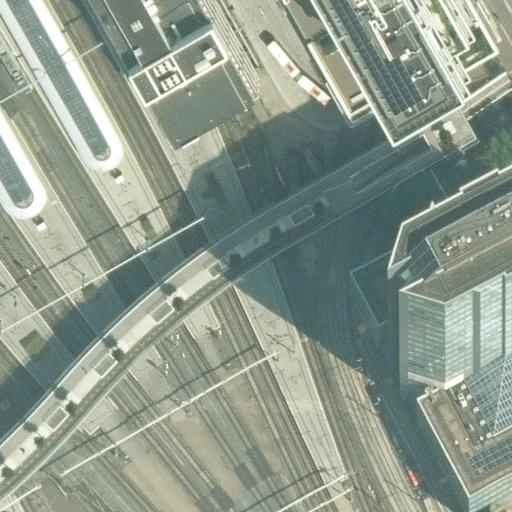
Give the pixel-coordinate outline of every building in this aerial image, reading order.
[(0,0),(0,4),(1,7),(88,158),(102,167),(116,164),(122,153),(124,142),(117,124),(46,0),(0,0)] [(111,0),(178,116),(185,112),(187,116),(190,114),(187,110),(199,103),(202,108),(204,106),(202,102),(213,96),(225,90),(234,84),(247,76),(250,80),(252,79),(250,75),(262,68),(223,0),(111,0)] [(354,0),(404,87),(490,38),(468,0),(354,0)] [(0,193),(0,194),(13,208),(23,214),(33,213),(41,204),(46,190),(42,178),(0,102),(0,193)] [(454,144),(461,155),(466,153),(470,150),(464,138),(459,141),(454,144)] [(411,169),(416,186),(433,181),(428,165),(411,169)] [(511,511),(511,210),(349,297),(380,355),(390,374),(388,379),(396,375),(407,396),(399,400),(404,402),(417,426),(462,511),(489,511),(496,509),(511,511)]
